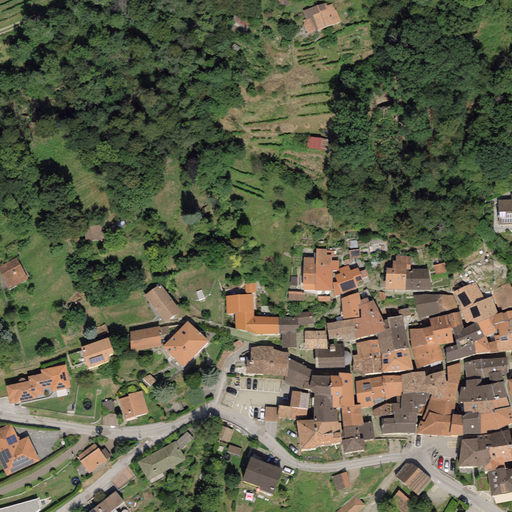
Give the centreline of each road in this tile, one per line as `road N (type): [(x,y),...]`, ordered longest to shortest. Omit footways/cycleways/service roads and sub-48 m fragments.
road 1 (tertiary): [(406,458),(304,466),(238,419),(210,412)]
road 2 (residential): [(161,430),(62,511)]
